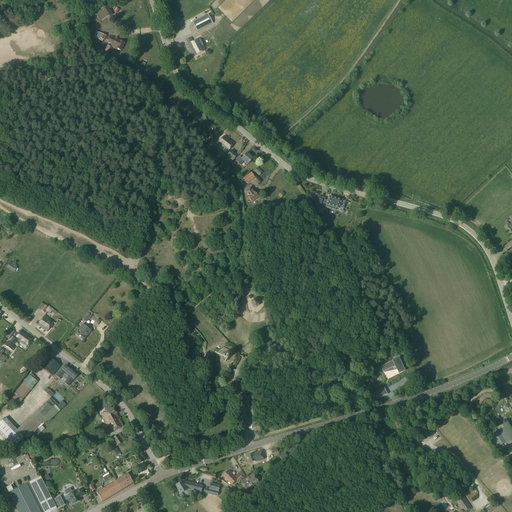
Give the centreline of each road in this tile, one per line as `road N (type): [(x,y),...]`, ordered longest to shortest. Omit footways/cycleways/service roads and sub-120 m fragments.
road 1 (unclassified): [(511,321),(491,259),(466,224),(292,167),(175,75),(150,0)]
road 2 (tertiary): [(187,467),(445,386),(511,356)]
road 3 (unclassified): [(154,465),(123,405),(0,304)]
road 4 (track): [(199,344),(199,411),(154,465)]
